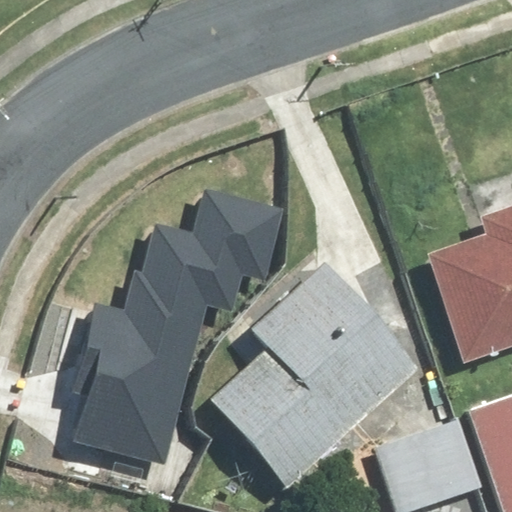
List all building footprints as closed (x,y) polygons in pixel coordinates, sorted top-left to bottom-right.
[(69,441),(164,462),(200,303),(225,308),(234,267),(263,273),(279,200),(197,182),(188,224),(142,214),(123,301),(89,293),(69,383),(81,386),(69,441)] [(460,239),(408,258),(450,374),(511,351),(511,203),(455,224),(460,239)] [(243,361),(188,412),(270,501),(407,374),(306,265),(224,341),(243,361)] [(511,511),(511,396),(453,416),(485,511),(511,511)] [(362,451),(382,511),(415,511),(471,493),(448,422),(362,451)]
